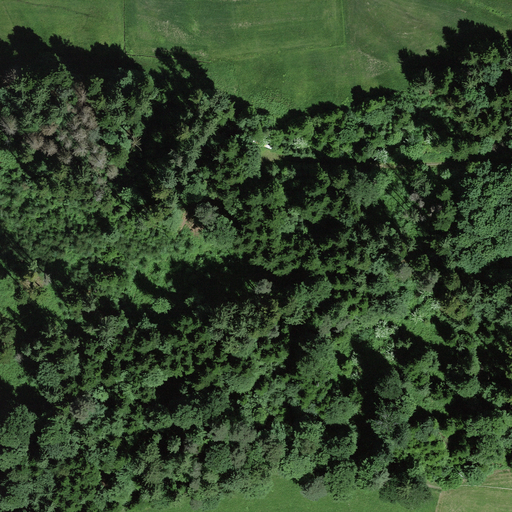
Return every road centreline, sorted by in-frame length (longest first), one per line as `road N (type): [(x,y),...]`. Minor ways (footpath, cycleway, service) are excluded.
road 1 (trunk): [(511,178),(0,338)]
road 2 (track): [(511,164),(343,167),(245,139)]
